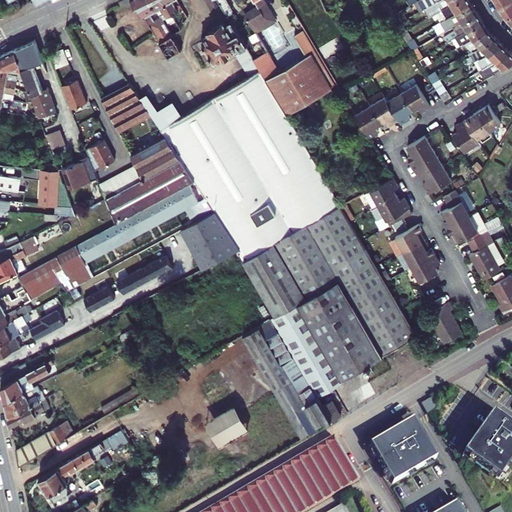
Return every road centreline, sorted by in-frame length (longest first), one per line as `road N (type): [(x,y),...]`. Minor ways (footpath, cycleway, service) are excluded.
road 1 (residential): [(511,73),(390,147),(484,319)]
road 2 (residential): [(394,511),(348,429),(511,333)]
road 3 (unknown): [(0,366),(178,271),(184,260),(173,236)]
road 4 (residential): [(188,511),(314,439)]
